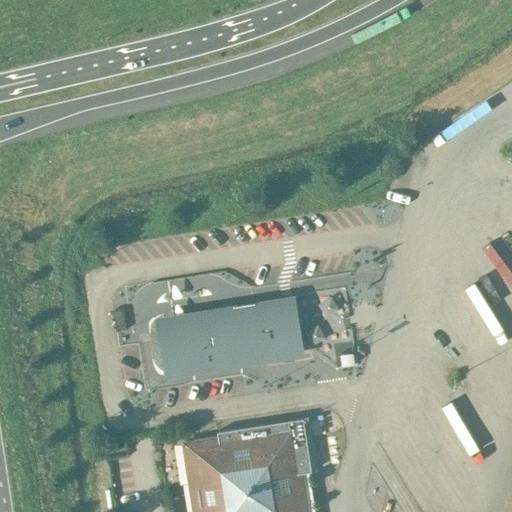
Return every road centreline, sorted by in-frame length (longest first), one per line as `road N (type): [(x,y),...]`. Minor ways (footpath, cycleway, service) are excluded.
road 1 (motorway): [(0,132),(258,65),(394,0)]
road 2 (motorway): [(319,0),(222,39),(0,88)]
